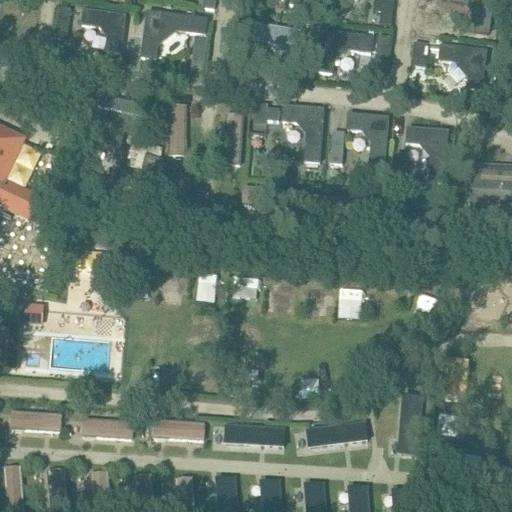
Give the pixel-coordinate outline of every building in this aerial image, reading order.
[(215,0),(204,0),(203,9),(214,10),(215,0)] [(343,10),(344,3),(348,0),(328,0),(328,9),(343,10)] [(442,0),(442,2),(465,7),(475,21),(472,33),(491,36),(496,0),(442,0)] [(59,21),(71,23),(72,12),(60,11),(59,21)] [(126,17),(84,12),(82,28),(99,30),(107,40),(105,55),(121,57),(126,17)] [(210,22),(148,14),(140,60),(156,63),(158,50),(177,34),(207,39),(210,22)] [(238,27),(250,29),(252,18),(240,16),(238,27)] [(393,17),(384,16),(382,26),(391,28),(393,17)] [(306,32),(256,26),(254,42),(276,45),(287,60),(286,74),(301,75),(306,32)] [(373,39),(323,32),(318,75),(335,77),(337,60),(346,53),(371,56),(373,39)] [(378,38),(377,50),(388,52),(389,39),(378,38)] [(195,50),(206,51),(208,41),(196,39),(195,50)] [(413,55),(425,57),(426,45),(414,43),(413,55)] [(441,47),(439,64),(446,65),(458,66),(467,76),(466,90),(484,92),(489,54),(448,48),(441,47)] [(188,154),(188,146),(187,145),(187,107),(170,108),(171,156),(176,156),(177,157),(185,157),(188,154)] [(298,125),(308,135),(307,164),(322,165),(324,112),(283,109),(283,124),(298,125)] [(278,113),(266,112),(266,123),(277,124),(278,113)] [(235,166),(236,165),(242,165),(245,117),(228,116),(226,153),(225,155),(224,163),(227,166),(235,166)] [(348,118),(347,132),(363,133),(372,145),(369,180),(384,181),(390,122),(348,118)] [(128,132),(93,123),(87,146),(121,155),(128,132)] [(0,206),(30,222),(41,200),(5,183),(25,141),(0,129),(0,206)] [(449,133),(407,130),(406,147),(420,147),(431,160),(430,185),(446,186),(449,133)] [(159,149),(135,144),(129,169),(142,172),(134,204),(154,209),(166,164),(156,161),(159,149)] [(343,167),(344,156),(331,155),(330,166),(343,167)] [(396,167),(408,168),(409,157),(397,155),(396,167)] [(511,176),(473,174),(471,214),(511,216),(511,176)] [(179,226),(187,226),(189,223),(189,215),(188,213),(188,176),(172,176),(172,224),(177,224),(179,226)] [(395,177),(394,187),(406,188),(407,178),(395,177)] [(243,206),(245,210),(253,210),(255,209),(292,212),(293,196),(245,192),(245,197),(243,199),(243,206)] [(311,216),(314,219),(322,220),(323,219),(361,221),(362,205),(314,202),(313,207),(312,208),(311,216)] [(20,324),(46,325),(46,308),(4,306),(1,368),(18,369),(20,324)] [(450,363),(449,401),(470,401),(470,363),(450,363)] [(421,400),(403,399),(400,438),(402,439),(401,456),(417,457),(421,400)] [(23,431),(61,433),(62,417),(13,414),(13,419),(12,421),(11,429),(14,432),(22,432),(23,431)] [(94,439),(95,438),(132,441),(133,425),(85,421),(85,427),(83,428),(83,436),(86,439),(94,439)] [(205,425),(157,421),(157,427),(155,428),(155,436),(157,439),(165,439),(167,438),(204,441),(205,425)] [(365,425),(309,433),(311,449),(328,447),(328,449),(368,443),(365,425)] [(283,450),(284,432),(228,428),(227,444),(244,446),(244,448),(283,450)] [(4,475),(5,483),(6,484),(7,511),(24,511),(21,472),(16,472),(15,471),(7,472),(4,475)] [(52,511),(68,511),(66,473),(61,473),(59,472),(51,473),(49,476),(49,484),(50,485),(52,511)] [(102,475),(94,476),(92,479),(92,487),(93,488),(95,511),(111,511),(109,476),(104,476),(102,475)] [(138,479),(135,482),(136,490),(137,491),(138,511),(154,511),(152,479),(147,480),(146,478),(138,479)] [(179,511),(195,511),(193,483),(188,483),(187,482),(179,482),(176,485),(177,493),(178,494),(179,511)] [(221,500),(219,500),(219,511),(237,511),(236,482),(220,483),(221,500)] [(281,511),(279,485),(263,486),(265,503),(263,504),(263,511),(281,511)] [(325,511),(324,488),(308,489),(309,506),(307,506),(307,511),(325,511)] [(368,511),(367,491),(351,492),(352,509),(351,509),(350,511),(368,511)] [(412,511),(411,494),(395,495),(396,511),(412,511)]
